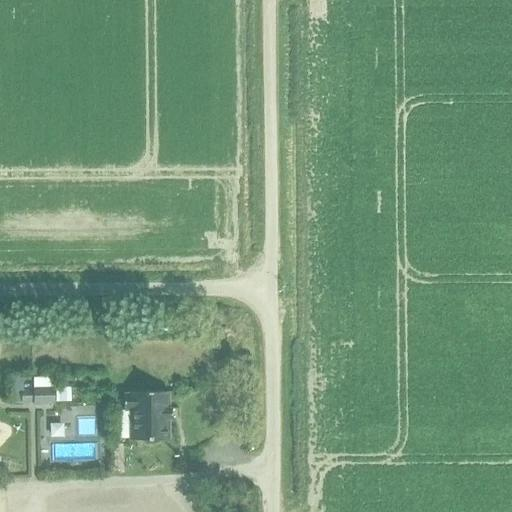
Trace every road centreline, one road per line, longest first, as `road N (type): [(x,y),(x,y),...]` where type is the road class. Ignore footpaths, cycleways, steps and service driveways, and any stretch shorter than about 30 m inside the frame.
road 1 (unclassified): [(272,287),(271,0)]
road 2 (unclassified): [(0,289),(272,287)]
road 3 (unclassified): [(275,511),(272,287)]
